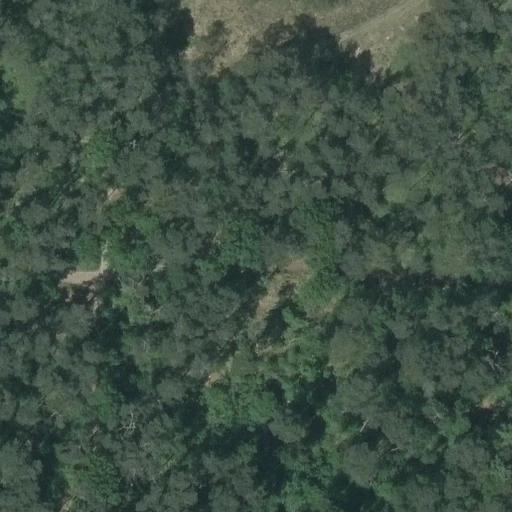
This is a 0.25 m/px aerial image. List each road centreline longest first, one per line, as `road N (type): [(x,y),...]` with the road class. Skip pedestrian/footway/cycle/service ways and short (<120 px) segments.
road 1 (unknown): [(171,270),(317,269),(393,282),(511,279)]
road 2 (unknown): [(171,270),(0,276)]
